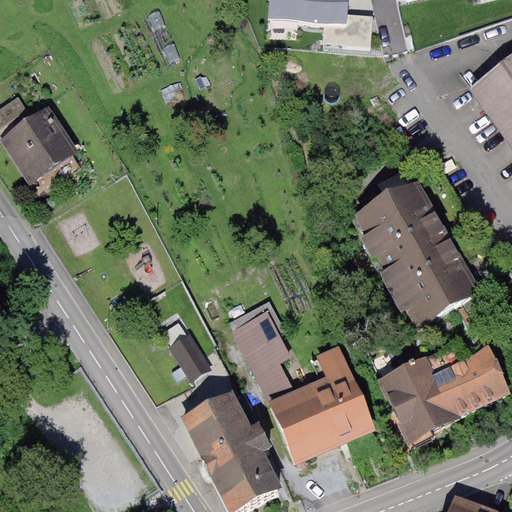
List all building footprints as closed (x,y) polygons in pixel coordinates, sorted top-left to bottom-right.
[(351,0),(272,0),(270,29),(349,34),(351,0)] [(511,67),(471,99),(511,152),(511,67)] [(52,113),(2,143),(32,191),(81,160),(52,113)] [(483,300),(420,191),(356,228),(418,336),(483,300)] [(235,204),(215,214),(226,236),(246,227),(235,204)] [(269,317),(232,335),(298,473),(379,438),(334,335),(311,345),(323,375),(289,390),(279,372),(294,365),(269,317)] [(193,341),(172,353),(191,386),(212,374),(193,341)] [(425,366),(382,386),(413,451),(511,405),(490,359),(434,385),(425,366)] [(235,400),(183,426),(226,511),(257,511),(283,499),(264,463),(272,459),(261,437),(255,440),(235,400)]
